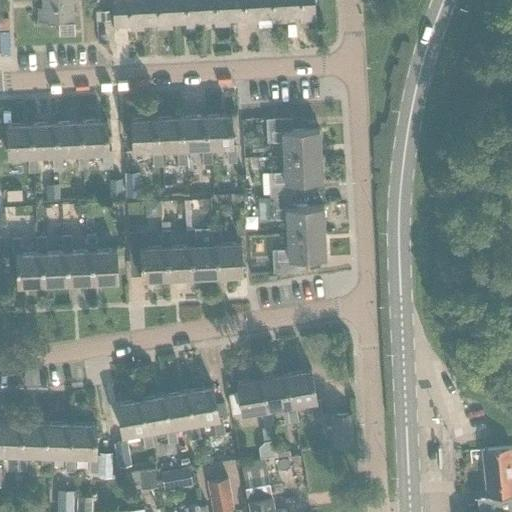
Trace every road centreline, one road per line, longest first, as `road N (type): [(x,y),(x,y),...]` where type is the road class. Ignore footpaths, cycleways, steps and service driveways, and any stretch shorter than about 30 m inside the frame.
road 1 (secondary): [(410,511),(397,255),(403,161),(444,0)]
road 2 (residential): [(0,354),(79,350),(368,301)]
road 3 (residential): [(0,85),(357,70)]
road 4 (unclassified): [(368,301),(357,70)]
road 5 (unclassified): [(380,511),(368,301)]
